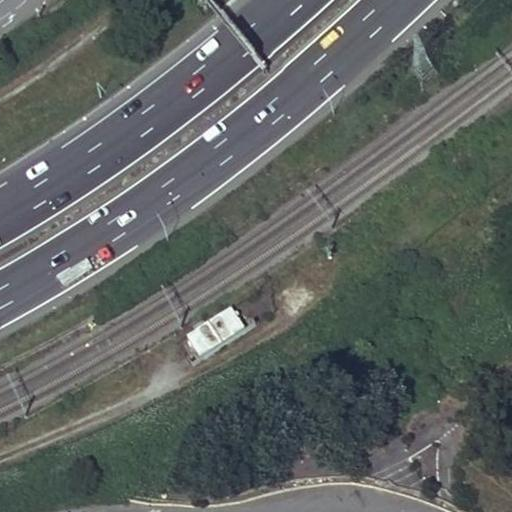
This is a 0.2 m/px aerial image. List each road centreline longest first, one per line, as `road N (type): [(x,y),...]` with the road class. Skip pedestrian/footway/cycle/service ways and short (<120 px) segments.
road 1 (motorway): [(0,299),(184,182),(400,0)]
road 2 (motorway): [(296,0),(118,143),(0,219)]
